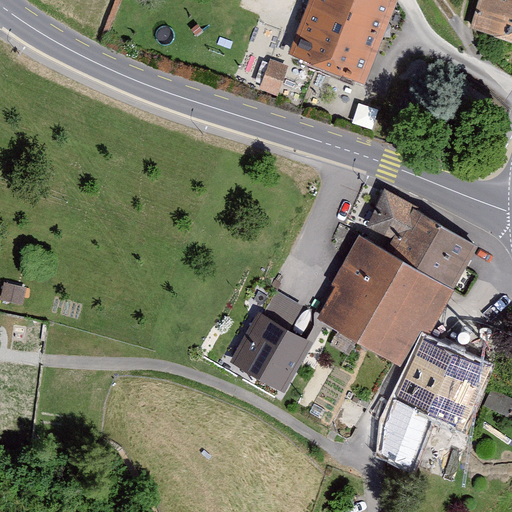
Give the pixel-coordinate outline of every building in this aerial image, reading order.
[(394,0),(308,0),(289,51),(365,79),(394,0)] [(511,0),(479,0),(472,29),(511,39),(511,0)] [(271,57),(260,87),(279,94),(290,64),(271,57)] [(421,208),(386,189),(359,235),(395,255),(419,212),(421,208)] [(395,255),(456,289),(477,248),(419,212),(395,255)] [(395,255),(359,235),(332,284),(336,286),(318,318),(401,365),(421,329),(431,335),(456,289),(395,255)] [(277,291),(263,315),(289,331),(304,307),(277,291)] [(231,363),(284,394),(313,344),(289,331),(263,315),(259,313),(231,363)] [(428,343),(403,404),(464,429),(489,368),(428,343)]
